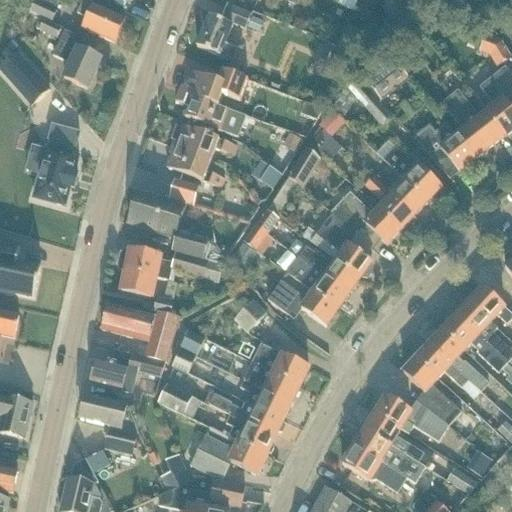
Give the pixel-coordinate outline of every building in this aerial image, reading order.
[(37,0),(31,15),(53,25),(58,14),(55,13),(60,3),(53,0),(37,0)] [(89,0),(85,0),(83,6),(90,9),(94,2),(89,0)] [(272,0),(272,1),(295,10),(299,0),(272,0)] [(333,0),(331,7),(343,12),(347,0),(333,0)] [(372,19),(380,3),(373,0),(363,0),(358,12),(372,19)] [(383,12),(404,41),(409,37),(411,41),(422,34),(398,1),(383,12)] [(115,46),(124,24),(93,10),(90,9),(83,6),(82,5),(77,17),(88,22),(83,32),(115,46)] [(227,8),(221,23),(246,33),(247,31),(248,28),(252,19),(252,18),(227,8)] [(261,23),(252,19),(248,28),(247,31),(257,34),(261,23)] [(228,44),(233,33),(210,23),(197,53),(220,63),(221,61),(236,68),(244,50),(228,44)] [(57,42),(61,32),(44,24),(39,34),(57,42)] [(355,51),(363,37),(349,29),(341,43),(355,51)] [(87,92),(100,63),(80,54),(85,43),(65,33),(53,59),(71,67),(64,82),(87,92)] [(480,54),(490,59),(498,71),(511,61),(511,60),(502,43),(487,37),(480,54)] [(325,60),(340,66),(344,57),(329,51),(325,60)] [(380,106),(410,83),(388,54),(358,78),(380,106)] [(15,55),(0,69),(0,75),(31,109),(49,92),(15,55)] [(355,66),(348,61),(342,71),(348,76),(355,66)] [(511,137),(511,116),(507,110),(511,106),(511,79),(505,71),(480,91),(495,110),(486,117),(487,118),(504,141),(505,143),(511,137)] [(241,106),(248,87),(221,77),(217,87),(189,77),(184,91),(181,90),(179,96),(217,111),(221,99),(241,106)] [(330,113),(336,118),(346,103),(353,108),(357,101),(383,129),(392,121),(363,88),(355,81),(345,91),(330,113)] [(487,118),(481,124),(458,94),(449,101),(472,130),(489,153),(504,141),(487,118)] [(236,142),(244,121),(217,111),(179,96),(175,106),(189,111),(185,123),(236,142)] [(489,153),(472,130),(449,101),(442,107),(465,136),(457,142),(474,165),(489,153)] [(302,120),(316,125),(320,113),(306,108),(302,120)] [(345,125),(336,118),(330,113),(320,130),(324,134),(330,139),(331,140),(345,125)] [(429,131),(415,143),(446,177),(452,172),(457,178),(474,165),(457,142),(447,128),(435,138),(429,131)] [(73,192),(75,192),(75,190),(77,181),(78,181),(78,179),(76,179),(74,178),(78,161),(79,162),(79,159),(77,159),(72,158),(74,150),(76,150),(80,136),(53,129),(49,143),(51,144),(49,151),(47,151),(34,201),(63,209),(63,210),(65,210),(66,208),(70,191),(73,192)] [(180,133),(175,131),(170,144),(173,145),(171,151),(209,165),(214,153),(232,160),(236,151),(181,131),(180,133)] [(324,134),(307,151),(317,160),(334,143),(331,140),(330,139),(324,134)] [(295,154),(300,144),(290,138),(284,148),(295,154)] [(388,145),(377,157),(383,163),(391,171),(400,180),(407,187),(428,207),(431,210),(444,197),(440,193),(433,185),(421,173),(419,175),(402,159),(395,152),(388,145)] [(205,177),(209,165),(171,151),(169,157),(172,159),(167,173),(220,193),(224,183),(205,177)] [(289,182),(298,189),(303,193),(320,163),(307,152),(289,182)] [(262,185),(272,192),(282,177),(272,170),(262,185)] [(414,221),(428,207),(407,187),(400,180),(388,193),(387,194),(388,195),(388,196),(414,221)] [(373,181),(365,190),(380,205),(388,196),(388,195),(387,194),(373,181)] [(169,204),(192,210),(198,191),(175,185),(169,204)] [(331,217),(332,219),(356,239),(366,229),(387,249),(401,235),(380,215),(376,219),(352,196),(331,217)] [(388,196),(380,205),(385,210),(380,215),(401,235),(414,221),(388,196)] [(173,233),(180,211),(138,198),(129,229),(175,243),(172,254),(175,255),(222,269),(227,260),(214,246),(214,244),(173,233)] [(267,239),(268,238),(278,223),(267,215),(260,225),(256,231),(267,239)] [(347,250),(356,239),(332,219),(318,239),(308,232),(303,240),(337,264),(336,266),(359,284),(361,282),(367,283),(372,275),(369,270),(371,268),(347,250)] [(274,243),(268,238),(267,239),(256,231),(245,246),(262,259),(274,243)] [(244,248),(234,263),(243,269),(253,254),(244,248)] [(0,249),(0,295),(34,303),(41,271),(17,266),(20,254),(0,249)] [(130,255),(130,256),(120,253),(116,274),(125,276),(155,282),(156,281),(170,284),(172,274),(218,286),(223,269),(222,269),(175,255),(172,266),(160,263),(160,262),(130,255)] [(359,284),(336,266),(331,273),(304,253),(298,262),(348,299),(359,284)] [(253,258),(247,267),(266,280),(272,271),(253,258)] [(337,315),(348,299),(298,262),(287,277),(314,297),(313,298),(337,315)] [(150,304),(155,282),(125,276),(120,297),(150,304)] [(337,315),(313,298),(308,305),(282,286),(268,305),(288,319),(295,309),(326,331),(338,316),(337,315)] [(511,322),(511,318),(505,312),(484,292),(470,307),(491,326),(498,320),(507,328),(511,322)] [(156,317),(170,320),(173,307),(157,303),(154,315),(154,316),(156,317)] [(247,337),(266,317),(253,304),(234,324),(247,337)] [(497,332),(491,326),(470,307),(462,315),(458,311),(452,317),(507,367),(511,361),(511,355),(493,337),(497,332)] [(138,346),(135,359),(165,367),(178,322),(170,320),(156,317),(154,323),(112,312),(105,336),(132,343),(135,331),(151,335),(148,349),(138,346)] [(0,341),(1,339),(15,342),(19,320),(0,316),(0,341)] [(511,371),(507,367),(452,317),(447,322),(452,326),(444,335),(465,354),(471,348),(479,355),(478,357),(498,377),(501,373),(507,379),(509,380),(507,382),(511,387),(511,371)] [(458,362),(465,354),(444,335),(430,350),(469,384),(468,384),(481,395),(489,387),(465,365),(464,366),(458,362)] [(182,349),(181,353),(196,359),(197,360),(204,343),(189,336),(188,337),(182,349)] [(308,374),(282,361),(261,350),(252,368),(273,378),(299,391),(308,374)] [(462,392),(468,384),(469,384),(430,350),(417,363),(438,383),(445,376),(462,392)] [(196,359),(181,353),(172,371),(187,378),(196,359)] [(165,367),(135,359),(115,354),(112,369),(97,365),(90,389),(122,397),(122,395),(132,398),(139,374),(149,377),(162,380),(165,367)] [(433,389),(438,383),(417,363),(404,377),(424,396),(417,404),(416,405),(449,430),(462,416),(433,389)] [(299,391),(273,378),(252,368),(243,385),(291,408),(299,391)] [(282,425),(291,408),(243,385),(240,392),(250,397),(245,407),(256,412),(282,425)] [(157,408),(183,421),(192,403),(166,390),(157,408)] [(242,414),(231,409),(233,406),(215,398),(209,410),(227,418),(231,420),(230,422),(273,443),(277,436),(280,437),(284,428),(281,427),(282,425),(256,412),(245,407),(242,414)] [(0,435),(25,442),(33,408),(0,400),(0,420),(1,420),(0,422),(0,435)] [(119,407),(118,410),(86,402),(80,424),(110,432),(105,453),(132,460),(137,439),(138,435),(127,411),(128,409),(119,407)] [(378,406),(373,413),(374,416),(377,418),(376,419),(400,434),(401,435),(403,433),(409,437),(414,430),(439,446),(449,431),(449,430),(416,405),(409,416),(387,402),(384,407),(381,405),(378,406)] [(396,440),(400,434),(376,419),(370,429),(365,426),(361,432),(412,463),(418,454),(396,440)] [(265,459),(273,443),(230,422),(227,428),(233,431),(229,441),(239,446),(239,447),(265,459)] [(500,435),(511,446),(511,431),(507,427),(500,435)] [(419,467),(412,463),(361,432),(357,438),(362,441),(356,452),(380,466),(398,478),(404,481),(415,488),(425,471),(419,467)] [(239,447),(235,454),(206,439),(191,470),(221,485),(221,484),(230,467),(256,480),(267,460),(265,459),(239,447)] [(380,466),(356,452),(354,451),(343,469),(369,485),(378,484),(395,494),(404,481),(398,478),(380,466)] [(418,454),(412,463),(419,467),(424,458),(418,454)] [(477,455),(472,463),(487,473),(492,464),(477,455)] [(68,484),(61,511),(100,511),(102,509),(99,505),(90,503),(94,488),(99,487),(86,464),(74,471),(71,484),(68,484)] [(0,492),(13,496),(18,474),(0,470),(0,492)] [(166,479),(173,494),(192,485),(185,470),(166,479)] [(477,487),(476,486),(455,473),(447,484),(469,498),(477,487)] [(208,511),(214,483),(193,480),(192,485),(173,494),(173,495),(169,511),(208,511)] [(240,511),(246,490),(221,485),(216,484),(210,511),(229,511),(230,510),(239,511),(240,511)] [(365,486),(355,500),(370,511),(374,511),(384,499),(365,486)] [(314,511),(315,511),(347,511),(351,507),(324,492),(314,511)] [(159,510),(169,511),(173,495),(173,494),(161,500),(159,510)] [(0,511),(7,511),(9,503),(0,500),(0,511)]
